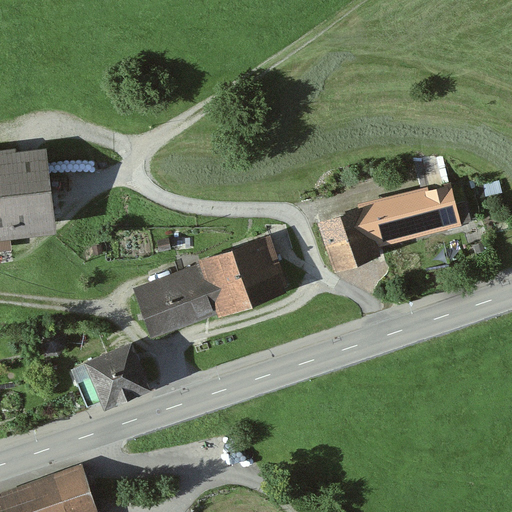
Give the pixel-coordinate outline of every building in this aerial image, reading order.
[(42,153),(0,157),(0,227),(10,226),(31,223),(31,217),(49,214),(44,172),(43,161),(42,153)] [(367,207),(368,210),(380,243),(460,224),(459,220),(470,218),(461,184),(367,207)] [(380,243),(368,210),(322,227),(336,266),(378,251),(376,245),(380,243)] [(270,234),(239,246),(257,294),(286,284),(277,259),(278,258),(270,234)] [(155,288),(132,295),(145,333),(168,324),(257,294),(239,246),(161,271),(162,274),(152,277),(153,281),(155,288)] [(146,382),(129,342),(75,366),(89,400),(103,393),(106,399),(146,382)] [(0,511),(96,511),(79,464),(0,493),(0,511)]
